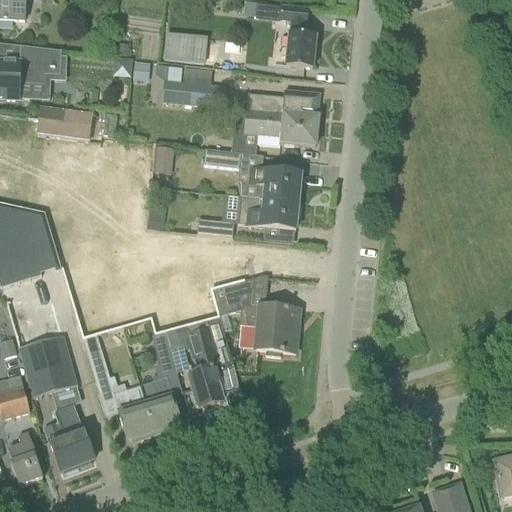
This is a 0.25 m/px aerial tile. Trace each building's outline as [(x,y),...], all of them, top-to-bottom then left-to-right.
[(25,0),(0,0),(0,23),(22,25),(25,0)] [(305,26),(307,13),(279,10),(278,25),(292,26),(291,37),(288,37),(284,70),(312,73),(315,41),(303,39),(305,26)] [(190,42),(187,67),(212,70),(215,46),(190,42)] [(60,55),(19,50),(19,51),(19,66),(0,64),(0,103),(18,105),(19,87),(44,88),(44,79),(59,79),(60,55)] [(114,64),(113,81),(130,82),(131,65),(114,64)] [(134,68),(133,83),(145,85),(146,69),(134,68)] [(222,112),(224,92),(164,87),(162,106),(222,112)] [(317,122),(319,98),(283,94),(283,101),(247,98),(245,114),(281,118),(281,116),(300,118),(300,120),(317,122)] [(61,144),(65,115),(39,112),(38,125),(36,141),(61,144)] [(234,113),(232,136),(256,139),(256,146),(278,149),(297,150),(298,149),(314,150),(317,122),(300,120),(300,118),(281,116),(281,118),(245,114),(234,113)] [(88,148),(92,119),(65,115),(61,144),(88,148)] [(112,166),(116,142),(99,139),(95,163),(112,166)] [(152,177),(170,178),(171,151),(153,151),(152,177)] [(240,158),(230,157),(204,154),(202,169),(238,174),(240,158)] [(238,174),(237,186),(239,201),(264,203),(297,207),(299,179),(261,175),(260,175),(250,174),(238,173),(238,174)] [(264,203),(239,201),(237,229),(294,234),(297,207),(264,203)] [(38,215),(0,205),(0,289),(56,271),(38,215)] [(231,244),(233,228),(197,224),(195,240),(231,244)] [(145,275),(126,291),(140,307),(158,291),(167,302),(179,292),(183,293),(194,328),(218,321),(217,318),(210,294),(203,273),(175,271),(167,277),(162,271),(150,281),(145,275)] [(243,285),(210,294),(217,318),(218,321),(239,315),(247,313),(251,283),(243,285)] [(47,295),(4,307),(31,402),(62,393),(67,410),(79,406),(75,391),(47,295)] [(265,311),(264,311),(259,310),(258,328),(255,354),(265,355),(264,360),(279,361),(280,357),(294,358),(298,314),(265,311)] [(220,374),(228,372),(214,323),(165,337),(169,352),(188,346),(193,363),(199,361),(202,374),(188,379),(197,412),(222,405),(217,389),(223,387),(220,374)] [(175,373),(169,352),(165,337),(154,340),(155,344),(152,345),(158,368),(153,369),(156,379),(151,381),(152,387),(139,391),(153,440),(163,437),(168,435),(167,432),(179,428),(164,377),(175,373)] [(96,339),(82,343),(100,403),(112,399),(113,399),(108,382),(96,339)] [(0,348),(4,364),(16,361),(11,343),(0,345),(0,348)] [(0,424),(28,417),(23,397),(19,380),(0,385),(0,424)] [(113,399),(112,399),(117,417),(126,444),(138,440),(139,444),(153,440),(139,391),(125,395),(113,399)] [(93,464),(86,445),(72,409),(50,417),(54,429),(43,432),(59,476),(62,475),(63,477),(91,467),(90,465),(93,464)] [(34,461),(35,460),(27,438),(17,441),(20,449),(6,454),(11,468),(10,469),(18,491),(42,482),(34,461)] [(511,460),(493,465),(500,501),(511,498),(511,460)] [(467,511),(459,488),(431,497),(435,511),(418,511),(415,511),(467,511)]
